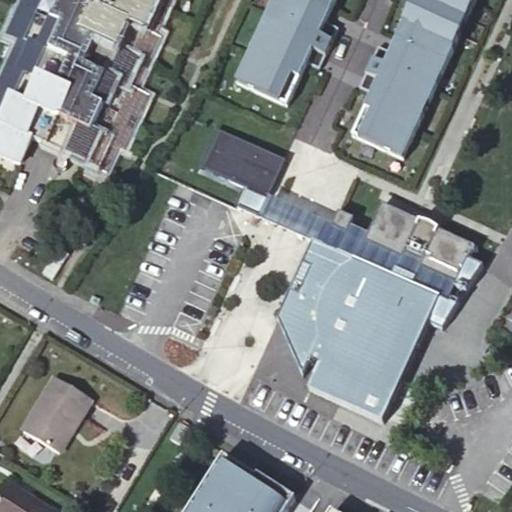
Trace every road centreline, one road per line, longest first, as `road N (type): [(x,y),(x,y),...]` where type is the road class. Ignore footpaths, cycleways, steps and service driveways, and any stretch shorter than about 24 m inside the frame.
road 1 (residential): [(417,511),(0,275)]
road 2 (residential): [(310,136),(371,0)]
